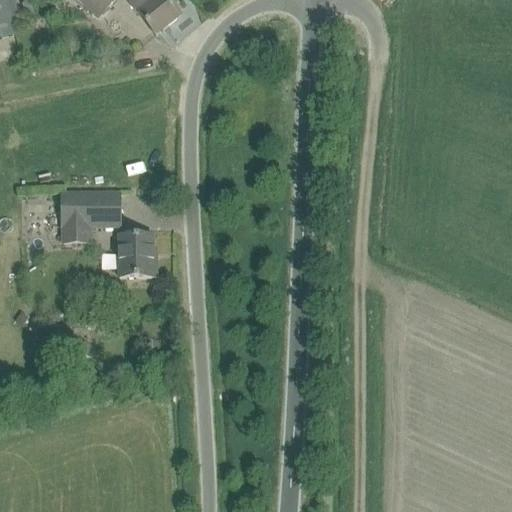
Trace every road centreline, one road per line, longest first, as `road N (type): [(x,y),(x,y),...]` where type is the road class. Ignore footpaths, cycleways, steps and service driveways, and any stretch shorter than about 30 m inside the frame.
road 1 (unclassified): [(286,0),(255,6),(214,46),(197,117),(204,511)]
road 2 (track): [(349,0),(373,21),(377,39),(358,257),(358,511)]
road 3 (unclassified): [(286,511),(315,0)]
